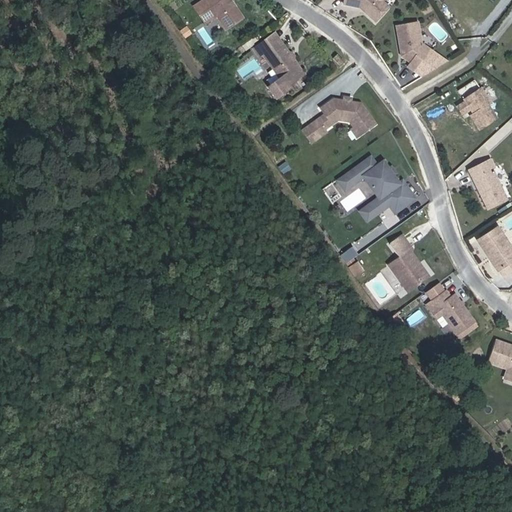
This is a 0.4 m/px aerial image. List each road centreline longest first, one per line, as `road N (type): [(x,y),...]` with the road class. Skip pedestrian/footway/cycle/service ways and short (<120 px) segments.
road 1 (track): [(147,0),(305,204),(422,378),(511,480)]
road 2 (residential): [(511,315),(462,259),(397,102),(357,52),(285,0)]
